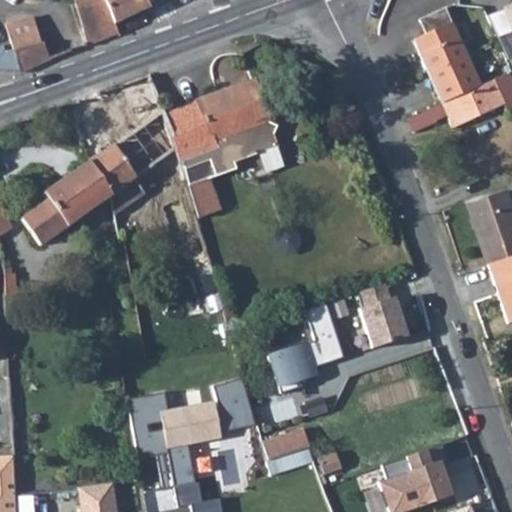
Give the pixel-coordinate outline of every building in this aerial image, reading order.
[(116,33),(112,24),(103,0),(70,0),(85,45),(116,33)] [(103,0),(112,24),(127,17),(119,0),(103,0)] [(119,0),(127,17),(148,7),(144,0),(119,0)] [(511,1),(499,7),(511,37),(511,1)] [(411,41),(439,103),(477,86),(466,63),(442,8),(417,19),(424,35),(411,41)] [(11,53),(36,45),(36,43),(30,19),(5,27),(11,53)] [(16,73),(20,73),(45,61),(37,47),(36,45),(11,53),(16,73)] [(466,63),(477,86),(486,83),(491,80),(481,56),(466,63)] [(439,103),(426,109),(431,120),(444,114),(449,127),(502,104),(507,116),(511,113),(511,88),(505,74),(504,74),(486,83),(477,86),(439,103)] [(87,163),(85,165),(108,198),(121,188),(146,171),(154,188),(178,171),(162,116),(146,77),(123,86),(118,86),(134,129),(98,156),(87,163)] [(251,80),(162,116),(178,171),(184,189),(193,225),(217,216),(206,180),(233,169),(231,163),(274,146),(270,135),(273,127),(267,125),(251,80)] [(75,103),(61,109),(68,123),(81,117),(75,103)] [(426,109),(404,118),(410,131),(432,122),(431,120),(426,109)] [(46,201),(38,207),(20,220),(37,247),(108,198),(85,165),(55,185),(42,194),(43,197),(46,201)] [(511,221),(501,192),(463,207),(485,267),(511,257),(511,221)] [(43,197),(36,203),(38,207),(46,201),(43,197)] [(0,238),(13,233),(0,205),(0,238)] [(511,257),(485,267),(505,325),(511,322),(511,257)] [(0,270),(0,289),(0,297),(2,297),(15,296),(13,275),(10,275),(10,270),(0,270)] [(360,307),(384,298),(379,283),(354,291),(360,307)] [(369,348),(405,335),(391,296),(384,298),(360,307),(355,309),(369,348)] [(305,339),(265,351),(276,385),(316,373),(305,339)] [(161,389),(126,397),(138,455),(165,451),(172,485),(193,481),(186,443),(220,436),(219,431),(253,424),(239,378),(212,383),(215,398),(165,407),(161,389)] [(300,432),(258,444),(264,464),(273,460),(305,450),(300,432)] [(403,471),(374,484),(382,511),(408,511),(449,498),(437,461),(429,465),(424,450),(400,457),(403,471)] [(334,452),(316,458),(322,475),(340,469),(334,452)] [(0,511),(13,511),(10,455),(0,455),(0,511)] [(273,460),(264,464),(266,473),(275,470),(273,460)] [(114,511),(111,482),(76,486),(78,511),(114,511)]
